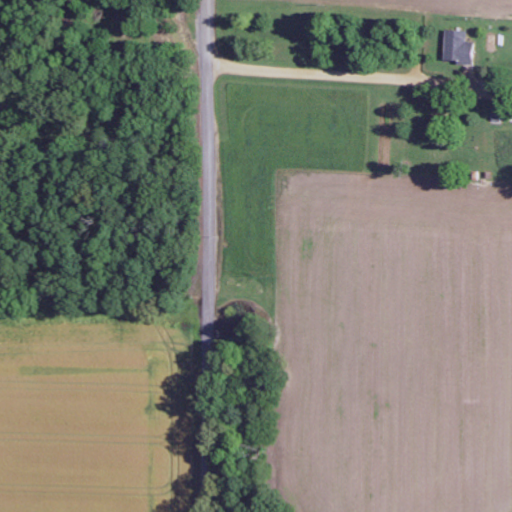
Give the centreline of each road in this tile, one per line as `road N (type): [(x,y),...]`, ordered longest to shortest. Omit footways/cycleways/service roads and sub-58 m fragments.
road 1 (residential): [(206,511),(204,0)]
road 2 (residential): [(206,80),(461,82)]
